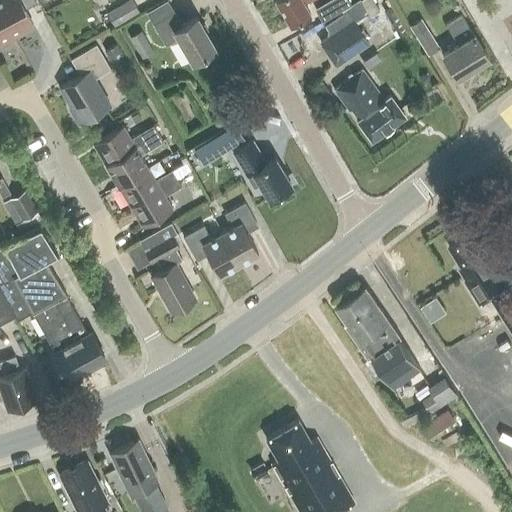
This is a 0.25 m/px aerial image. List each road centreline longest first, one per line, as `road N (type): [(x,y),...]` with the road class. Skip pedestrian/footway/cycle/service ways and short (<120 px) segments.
road 1 (residential): [(172,377),(42,117),(28,102),(0,104)]
road 2 (residential): [(368,234),(231,0)]
road 3 (secondary): [(172,377),(368,234)]
road 4 (secondary): [(0,448),(172,377)]
road 5 (secondary): [(368,234),(511,120)]
